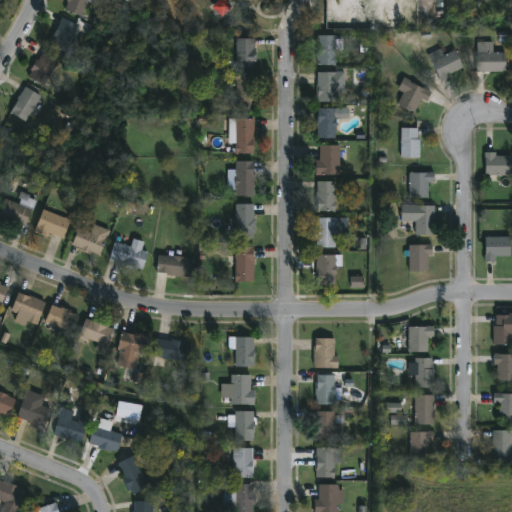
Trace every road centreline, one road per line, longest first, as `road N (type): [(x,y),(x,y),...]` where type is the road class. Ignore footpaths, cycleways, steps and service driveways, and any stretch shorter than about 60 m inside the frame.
road 1 (residential): [(0,252),(90,292),(152,308),(358,310),(511,294)]
road 2 (residential): [(288,511),(288,36)]
road 3 (residential): [(465,444),(468,123)]
road 4 (residential): [(0,445),(98,486),(106,511)]
